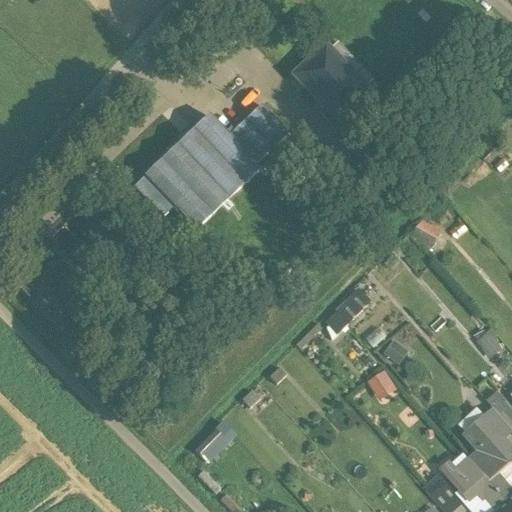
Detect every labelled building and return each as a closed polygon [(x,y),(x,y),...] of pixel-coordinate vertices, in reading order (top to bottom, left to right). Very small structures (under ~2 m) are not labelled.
[(328,52),(324,48),(293,78),(336,124),(368,94),(364,90),(372,82),(336,44),(328,52)] [(228,139),(208,118),(134,188),(161,216),(170,207),(194,233),(259,172),(254,167),(287,136),(261,108),(228,139)] [(346,140),(321,164),(345,188),(369,165),(346,140)] [(107,239),(78,208),(72,214),(66,208),(46,227),(52,233),(46,238),(75,269),(107,239)] [(432,248),(442,232),(422,221),(413,236),(432,248)] [(70,322),(19,271),(9,281),(60,332),(70,322)] [(340,331),(370,303),(358,290),(328,318),(340,331)] [(385,379),(374,363),(361,372),(371,388),(385,379)] [(511,430),(511,410),(497,394),(487,403),(494,411),(511,431),(511,430)] [(511,431),(494,411),(485,420),(502,439),(503,438),(511,431)] [(502,439),(485,420),(466,436),(482,454),(471,464),(489,485),(499,476),(511,464),(511,462),(507,457),(511,452),(511,448),(503,438),(502,439)] [(198,451),(211,462),(236,435),(224,423),(198,451)] [(471,464),(450,482),(458,492),(464,487),(471,495),(480,488),(484,484),(487,487),(489,485),(471,464)] [(511,464),(499,476),(511,490),(511,464)] [(443,511),(474,511),(475,511),(466,500),(458,492),(450,482),(443,474),(424,490),(443,511)] [(511,499),(511,490),(499,476),(489,485),(506,504),(511,499)] [(506,504),(489,485),(487,487),(484,484),(480,488),(490,499),(500,510),(506,504)] [(471,495),(464,487),(458,492),(466,500),(471,495)] [(490,499),(480,488),(471,495),(466,500),(475,511),(490,499)] [(476,511),(497,511),(500,510),(490,499),(475,511),(476,511)]
